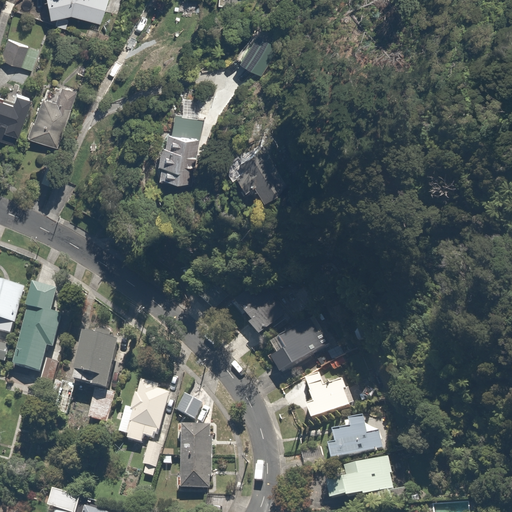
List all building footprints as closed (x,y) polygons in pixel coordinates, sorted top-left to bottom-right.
[(47,0),(50,16),(71,12),(102,23),(109,0),(47,0)] [(39,50),(8,37),(0,56),(31,69),(39,50)] [(78,90),(50,79),(28,133),(56,144),(78,90)] [(0,141),(8,146),(24,112),(30,115),(36,102),(32,101),(35,96),(18,89),(12,101),(0,95),(0,141)] [(192,114),(167,110),(157,180),(181,184),(192,114)] [(26,286),(0,278),(0,331),(12,335),(26,286)] [(259,281),(236,299),(265,335),(288,317),(259,281)] [(63,290),(37,283),(14,366),(40,373),(49,343),(58,346),(67,314),(57,311),(63,290)] [(282,335),(288,345),(273,353),(286,375),(300,366),(336,345),(318,314),(282,335)] [(122,338),(88,331),(77,381),(111,388),(122,338)] [(10,338),(0,336),(0,358),(6,360),(10,338)] [(57,360),(47,358),(40,383),(50,386),(57,360)] [(314,418),(358,400),(348,374),(328,382),(324,372),(305,379),(314,401),(308,404),(314,418)] [(157,435),(170,392),(170,390),(161,388),(162,384),(143,379),(135,407),(127,404),(119,430),(129,433),(128,437),(143,441),(145,435),(152,437),(153,434),(157,435)] [(114,396),(96,392),(91,417),(109,421),(114,396)] [(203,405),(187,396),(178,410),(194,420),(203,405)] [(334,459),(388,448),(382,420),(334,429),(337,442),(330,443),(334,459)] [(215,427),(186,426),(182,488),(211,490),(215,427)] [(162,444),(149,441),(144,464),(147,464),(145,472),(154,474),(162,444)] [(349,497),(393,488),(389,469),(385,470),(382,457),(343,465),(345,476),(328,479),(332,499),(349,496),(349,497)] [(73,511),(78,491),(54,486),(50,505),(56,507),(54,511),(73,511)]
